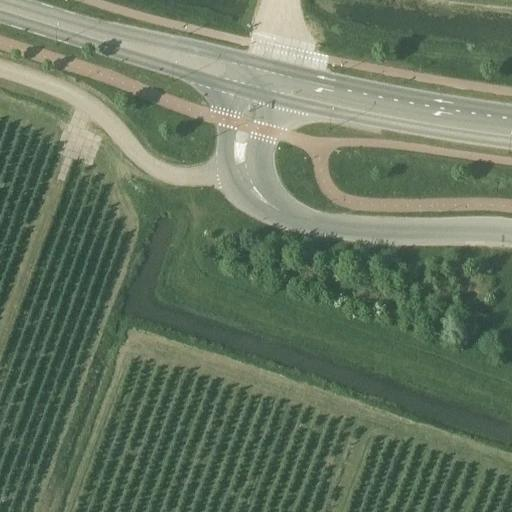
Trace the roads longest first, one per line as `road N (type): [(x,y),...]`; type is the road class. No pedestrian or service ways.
road 1 (unclassified): [(254,92),(240,167),(253,194),(280,212),(322,225),(511,234)]
road 2 (tertiary): [(269,64),(11,0)]
road 3 (tertiary): [(0,17),(254,92)]
road 4 (tertiary): [(254,92),(511,143)]
road 5 (tertiary): [(511,111),(269,64)]
